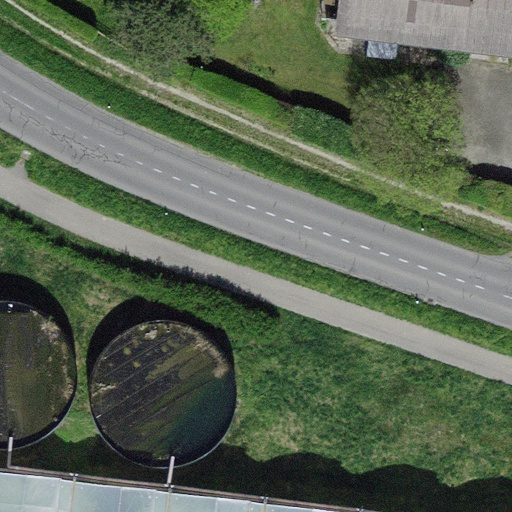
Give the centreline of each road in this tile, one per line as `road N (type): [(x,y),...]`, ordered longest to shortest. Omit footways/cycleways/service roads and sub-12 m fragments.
road 1 (track): [(511,225),(299,151),(155,90),(0,1)]
road 2 (primary): [(0,88),(98,145),(211,194),(511,300)]
road 3 (track): [(0,182),(152,249),(511,371)]
